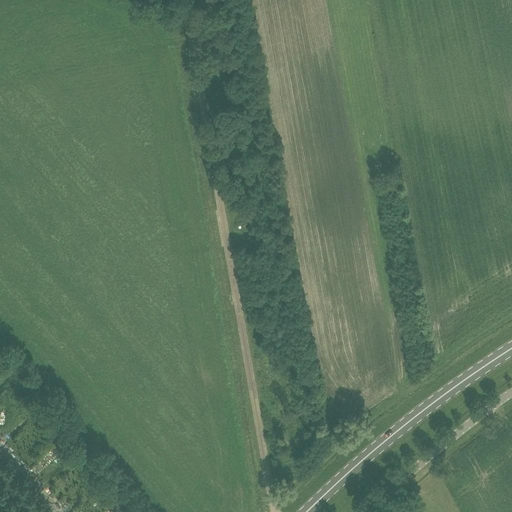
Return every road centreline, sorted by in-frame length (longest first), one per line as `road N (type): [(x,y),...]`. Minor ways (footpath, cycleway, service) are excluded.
road 1 (secondary): [(306,511),(376,445),(511,346)]
road 2 (unclassified): [(360,511),(511,392)]
